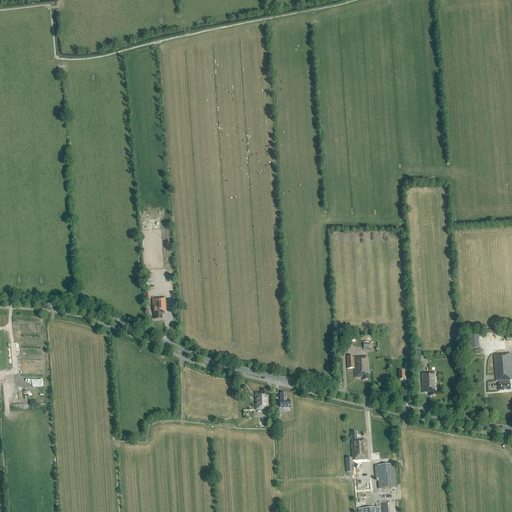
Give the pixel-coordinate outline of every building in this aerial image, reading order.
[(162,319),(161,314),(166,314),(165,298),(153,299),(153,298),(152,298),(153,315),(155,315),(155,320),(162,319)] [(480,333),(470,334),(470,342),(473,342),(473,347),(481,347),(480,333)] [(369,343),(369,341),(363,342),(363,344),(363,350),(369,349),(369,347),(373,347),(373,343),(369,343)] [(511,380),(511,378),(510,355),(506,355),(506,354),(494,355),(496,382),(499,382),(500,392),(511,391),(510,381),(511,380)] [(368,380),(368,374),(369,374),(368,357),(353,358),(353,356),(347,357),(348,369),(354,369),(355,378),(363,377),(363,381),(368,380)] [(435,396),(435,390),(436,390),(435,374),(421,374),(422,393),(430,393),(430,397),(435,396)] [(268,410),(267,397),(266,391),(261,391),(261,393),(255,394),(255,410),(268,410)] [(279,401),(279,408),(280,408),(283,407),(287,407),(287,406),(290,406),(290,408),(290,400),(287,401),(287,397),(286,393),(280,394),(280,401),(279,401)] [(253,410),(250,410),(243,410),(243,419),(254,418),(253,410)] [(367,460),(365,439),(357,440),(357,432),(351,433),(351,436),(350,436),(350,440),(352,440),(352,443),(351,443),(352,458),(346,459),(346,473),(351,472),(353,472),(352,460),(367,460)] [(376,466),(374,466),(375,479),(377,479),(378,490),(394,489),(393,465),(376,466)]
